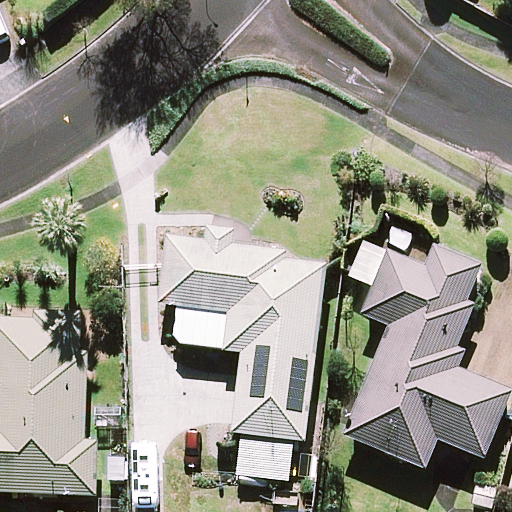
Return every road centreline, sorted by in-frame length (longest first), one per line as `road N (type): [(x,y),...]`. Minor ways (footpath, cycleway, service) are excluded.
road 1 (residential): [(0,163),(139,69),(220,0)]
road 2 (residential): [(306,0),(414,71),(511,115)]
